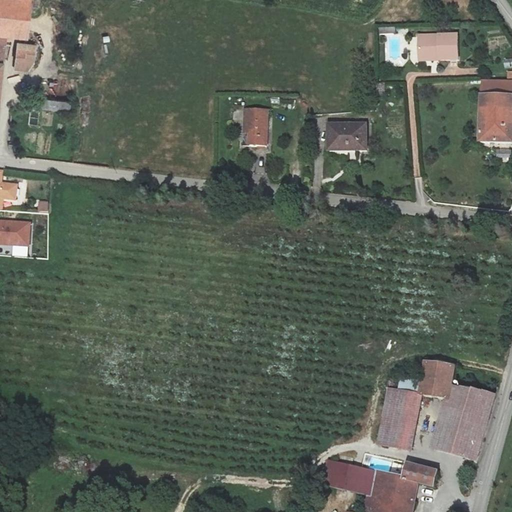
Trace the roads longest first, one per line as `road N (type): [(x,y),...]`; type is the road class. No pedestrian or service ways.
road 1 (unclassified): [(0,160),(511,223)]
road 2 (tertiary): [(479,511),(511,388)]
